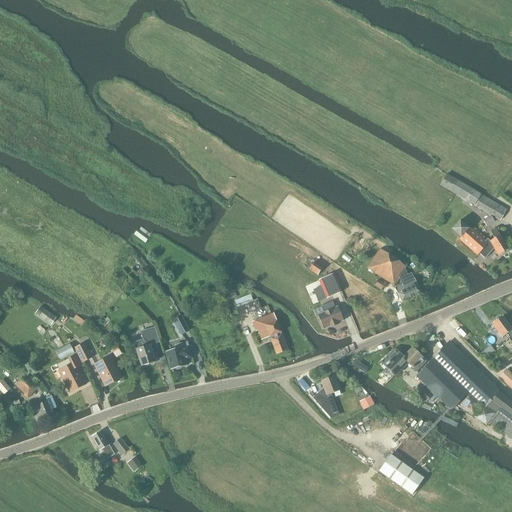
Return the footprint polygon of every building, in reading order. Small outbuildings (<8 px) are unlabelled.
[(440,186),(455,194),(475,206),(481,194),(446,174),(440,186)] [(506,210),(482,196),(476,206),(500,221),(506,210)] [(483,221),(487,227),(494,222),(491,216),(483,221)] [(451,230),(460,238),(459,240),(477,256),(479,254),(488,244),(487,243),(470,228),(468,229),(459,221),(451,230)] [(137,231),(134,236),(145,245),(151,236),(141,228),(138,232),(137,231)] [(499,255),(501,255),(503,253),(504,252),(508,249),(495,228),(490,232),(494,239),(490,242),(489,241),(487,243),(488,244),(479,254),(485,259),(494,249),(498,255),(499,255)] [(406,283),(413,298),(422,294),(414,279),(411,273),(411,272),(407,274),(405,269),(406,267),(380,250),(367,269),(394,286),(399,278),(402,285),(406,283)] [(318,275),(323,268),(314,263),(310,270),(318,275)] [(136,273),(140,276),(145,272),(141,268),(136,273)] [(318,303),(342,292),(334,274),(319,280),(321,286),(313,290),(318,303)] [(378,280),(375,286),(381,290),(385,284),(378,280)] [(394,289),(402,304),(413,298),(406,283),(402,285),(394,289)] [(232,284),(227,286),(229,291),(232,299),(237,297),(232,284)] [(236,307),(234,308),(238,317),(260,308),(257,299),(253,301),(250,294),(234,301),(236,307)] [(331,327),(331,328),(337,326),(336,324),(343,321),(337,308),(336,308),(333,302),(322,307),(324,313),(318,316),(324,330),(331,327)] [(51,325),(56,317),(41,306),(35,313),(51,325)] [(233,320),(229,309),(223,311),(227,322),(233,320)] [(262,340),(269,337),(276,355),(287,350),(281,333),(274,314),(252,322),(256,332),(258,331),(262,340)] [(179,315),(173,319),(181,335),(188,331),(179,315)] [(502,338),(507,335),(510,338),(511,336),(511,330),(502,317),(492,324),(502,338)] [(143,339),(133,343),(141,367),(155,362),(150,346),(160,343),(155,327),(148,330),(149,335),(142,337),(143,339)] [(175,346),(174,350),(166,352),(171,370),(175,369),(177,370),(181,369),(182,368),(186,366),(184,360),(191,359),(187,342),(175,346)] [(60,360),(75,353),(70,344),(55,351),(60,360)] [(82,362),(91,358),(84,344),(75,348),(82,362)] [(439,353),(416,376),(422,382),(437,396),(451,411),(468,393),(483,404),(496,413),(490,423),(511,439),(511,401),(498,391),(483,379),(450,345),(441,354),(439,353)] [(115,346),(110,350),(116,358),(121,354),(115,346)] [(407,363),(416,371),(425,362),(412,349),(403,358),(407,363)] [(403,358),(395,350),(382,363),(395,376),(407,363),(403,358)] [(61,370),(59,371),(70,393),(85,385),(76,368),(82,365),(76,354),(58,364),(61,370)] [(106,386),(121,379),(110,357),(95,365),(106,386)] [(364,373),(368,368),(355,360),(351,365),(364,373)] [(511,389),(511,375),(506,370),(499,378),(511,389)] [(15,386),(27,399),(39,387),(27,375),(15,386)] [(328,395),(339,391),(334,377),(321,381),(326,394),(320,396),(319,395),(315,399),(331,418),(338,415),(335,406),(332,406),(328,395)] [(12,390),(3,380),(0,382),(0,389),(5,395),(12,390)] [(422,382),(414,390),(426,402),(428,400),(430,403),(437,396),(422,382)] [(468,395),(460,407),(473,416),(481,403),(468,395)] [(42,421),(53,417),(51,411),(56,408),(52,399),(51,396),(45,398),(47,402),(36,406),(42,421)] [(370,400),(360,405),(363,411),(373,406),(370,400)] [(483,404),(475,417),(488,426),(490,423),(496,413),(483,404)] [(104,453),(108,459),(115,455),(101,432),(91,437),(99,451),(105,448),(107,450),(104,452),(104,453)] [(121,456),(129,450),(120,438),(112,444),(121,456)] [(104,453),(99,456),(104,466),(109,463),(104,453)] [(412,494),(423,479),(390,455),(379,471),(412,494)] [(135,471),(142,466),(135,457),(129,462),(135,471)]
